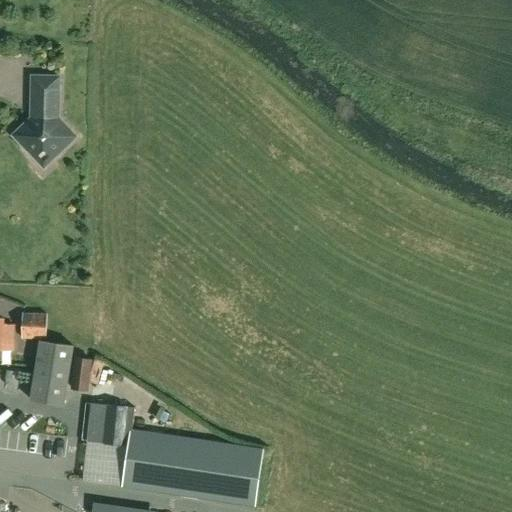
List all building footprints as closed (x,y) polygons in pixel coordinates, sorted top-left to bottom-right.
[(25,149),(34,158),(44,148),(53,156),(76,134),(58,116),(58,74),(32,74),(31,98),(40,107),(13,133),(27,147),(25,149)] [(22,340),(41,339),(48,339),(48,312),(22,312),(22,340)] [(2,349),(13,350),(14,325),(3,325),(4,318),(0,318),(0,356),(1,357),(2,349)] [(73,344),(41,339),(32,400),(64,405),(73,344)] [(93,359),(76,357),(72,389),(90,391),(93,359)] [(256,505),(264,450),(134,430),(137,409),(93,402),(88,440),(129,446),(123,485),(256,505)] [(92,444),(92,453),(112,453),(112,444),(92,444)]
